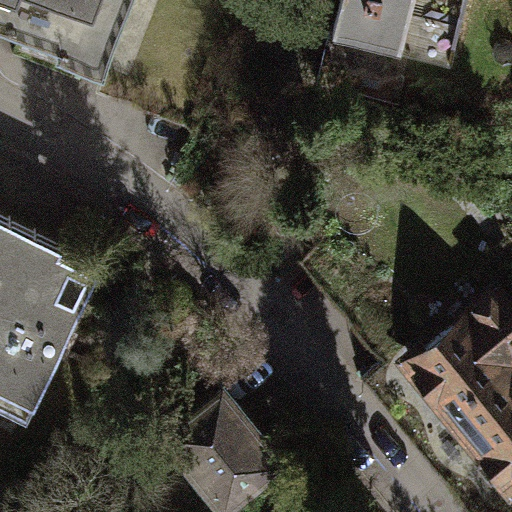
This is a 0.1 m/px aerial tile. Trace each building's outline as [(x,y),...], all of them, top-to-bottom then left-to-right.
[(0,0),(0,13),(109,55),(130,0),(0,0)] [(463,0),(339,0),(333,24),(450,54),(463,0)] [(0,396),(24,408),(97,264),(58,244),(53,253),(0,226),(0,396)] [(511,313),(490,287),(402,358),(502,482),(511,473),(511,313)] [(285,460),(221,382),(161,430),(224,509),(285,460)]
